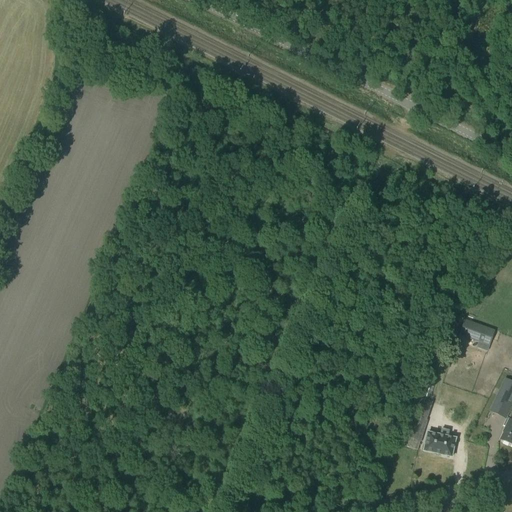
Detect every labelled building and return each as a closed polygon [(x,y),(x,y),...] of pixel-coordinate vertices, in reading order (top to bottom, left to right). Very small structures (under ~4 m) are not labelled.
[(488,347),(494,331),(465,320),(459,336),(488,347)] [(426,377),(420,397),(425,398),(432,379),(426,377)] [(511,406),(511,382),(504,378),(488,411),(506,420),(511,406)] [(417,450),(432,403),(416,397),(403,437),(407,438),(404,446),(417,450)] [(509,421),(506,420),(503,426),(506,428),(500,440),(511,446),(511,421),(509,420),(509,421)] [(426,432),(422,451),(450,457),(454,438),(447,437),(448,431),(441,430),(440,435),(426,432)]
